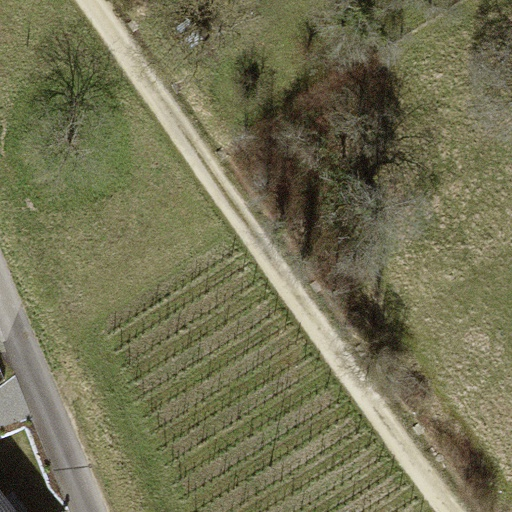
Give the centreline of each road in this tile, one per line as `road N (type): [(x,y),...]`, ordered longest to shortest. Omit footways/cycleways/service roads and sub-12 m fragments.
road 1 (track): [(98,0),(467,511)]
road 2 (residential): [(93,511),(0,283)]
